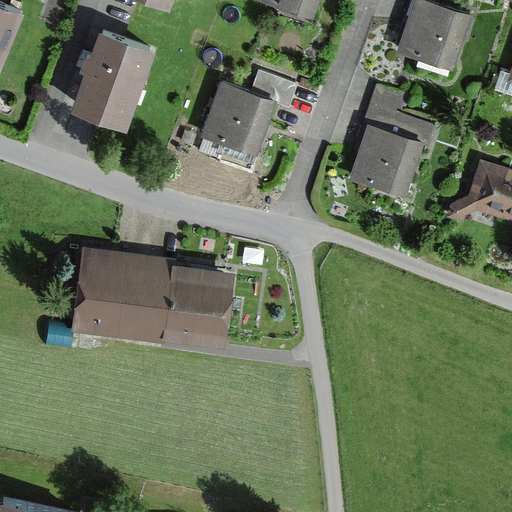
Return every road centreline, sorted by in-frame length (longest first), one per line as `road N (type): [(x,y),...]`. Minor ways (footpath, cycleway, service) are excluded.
road 1 (residential): [(0,146),(72,174),(289,231)]
road 2 (residential): [(289,231),(328,417),(336,511)]
road 3 (unclassified): [(289,231),(338,237),(511,301)]
